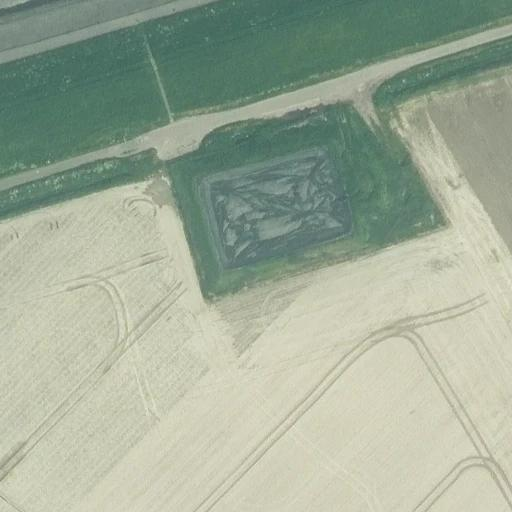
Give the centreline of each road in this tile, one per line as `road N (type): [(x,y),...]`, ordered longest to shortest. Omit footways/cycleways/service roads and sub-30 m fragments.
road 1 (unclassified): [(125,147),(511,34)]
road 2 (track): [(0,184),(125,147)]
